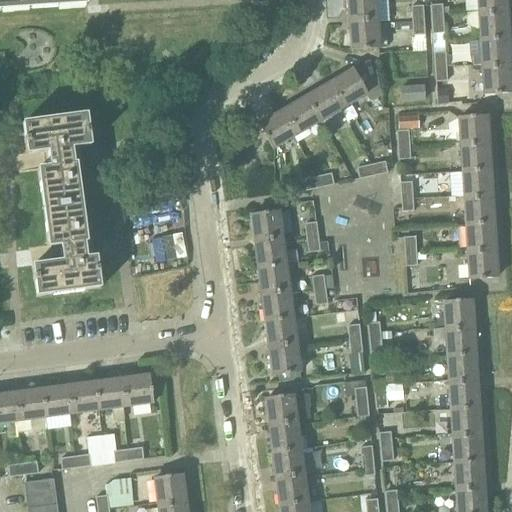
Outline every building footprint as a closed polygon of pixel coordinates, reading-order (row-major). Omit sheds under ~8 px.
[(0,0),(0,12),(86,7),(85,0),(0,0)] [(366,27),(378,26),(375,0),(346,0),(348,22),(366,21),(366,27)] [(476,0),(477,14),(488,13),(488,18),(506,18),(504,0),(476,0)] [(431,7),(432,22),(443,21),(442,7),(431,7)] [(411,9),(412,23),(423,22),(422,8),(411,9)] [(507,41),(506,18),(488,18),(488,13),(477,14),(479,43),(507,41)] [(366,21),(348,22),(350,52),(363,51),(363,53),(367,53),(367,51),(379,50),(378,26),(366,27),(366,21)] [(443,35),(443,21),(432,22),(432,36),(443,35)] [(424,36),(423,22),(412,23),(413,37),(424,36)] [(479,43),(480,67),(491,66),(492,72),(509,70),(507,41),(479,43)] [(435,69),(446,69),(445,54),(434,55),(435,69)] [(498,96),(511,95),(509,70),(492,72),(491,66),(480,67),(482,97),(495,96),(495,98),(498,98),(498,96)] [(446,69),(435,69),(436,84),(447,83),(446,69)] [(351,72),(330,84),(339,100),(335,103),(340,111),(365,97),(360,87),(361,86),(358,82),(357,83),(351,72)] [(330,84),(305,99),(319,124),(340,111),(335,103),(339,100),(330,84)] [(423,89),(400,90),(401,104),(424,102),(423,89)] [(461,91),(437,93),(437,105),(462,104),(461,91)] [(319,124),(305,99),(284,111),(293,127),(289,129),(293,138),(319,124)] [(272,151),(293,138),(289,129),(293,127),(284,111),(257,126),(264,138),(263,139),(265,142),(266,141),(272,151)] [(89,148),(85,116),(22,125),(26,156),(47,153),(49,169),(37,170),(42,210),(80,205),(75,165),(72,166),(70,150),(89,148)] [(458,121),(460,145),(471,145),(471,150),(488,149),(486,119),(473,120),(473,118),(469,119),(469,120),(458,121)] [(398,119),(398,131),(417,130),(417,119),(398,119)] [(397,134),(397,148),(409,147),(408,133),(397,134)] [(462,175),(490,173),(488,149),(471,150),(471,145),(460,145),(462,175)] [(409,147),(397,148),(398,162),(410,162),(409,147)] [(384,165),(371,168),(373,179),(387,176),(384,165)] [(373,179),(371,168),(357,171),(359,182),(373,179)] [(462,175),(463,198),(474,198),(475,203),(492,201),(490,173),(462,175)] [(320,190),(334,187),(331,176),(317,179),(320,190)] [(320,190),(317,179),(303,183),(306,193),(320,190)] [(400,186),(401,200),(412,200),(411,185),(400,186)] [(463,198),(465,228),(493,226),(492,201),(475,203),(474,198),(463,198)] [(412,200),(401,200),(402,215),(413,214),(412,200)] [(85,244),(80,205),(42,210),(47,249),(60,248),(62,263),(31,267),(36,298),(99,290),(95,259),(85,260),(83,244),(85,244)] [(250,218),(253,243),(270,241),(271,246),(282,244),(278,214),(267,216),(267,215),(262,215),(263,216),(250,218)] [(318,239),(316,225),(305,226),(307,241),(318,239)] [(493,226),(465,228),(467,252),(478,251),(479,256),(495,255),(493,226)] [(318,239),(307,241),(309,255),(320,253),(318,239)] [(404,255),(415,254),(415,240),(404,241),(404,255)] [(285,268),(282,244),(271,246),(270,241),(253,243),(257,272),(285,268)] [(478,251),(467,252),(469,282),(497,280),(495,255),(479,256),(478,251)] [(415,254),(404,255),(405,269),(416,268),(415,254)] [(257,272),(260,295),(277,293),(278,298),(289,296),(285,268),(257,272)] [(314,293),(325,292),(323,278),(312,279),(314,293)] [(326,306),(325,292),(314,293),(315,307),(326,306)] [(277,293),(260,295),(264,324),(292,320),(289,296),(278,298),(277,293)] [(442,305),(443,329),(454,329),(455,334),(472,333),(470,303),(457,304),(457,302),(453,303),(453,304),(442,305)] [(264,324),(267,349),(284,346),(285,351),(296,350),(292,320),(264,324)] [(368,341),(379,340),(378,326),(367,327),(368,341)] [(347,328),(349,342),(360,341),(359,327),(347,328)] [(454,329),(443,329),(445,358),(474,356),(472,333),(455,334),(454,329)] [(379,340),(368,341),(369,355),(381,354),(379,340)] [(360,341),(349,342),(350,357),(361,356),(360,341)] [(284,346),(267,349),(271,378),(284,376),(284,377),(288,377),(289,376),(299,374),(296,350),(285,351),(284,346)] [(445,358),(447,382),(458,382),(458,387),(476,386),(474,356),(445,358)] [(147,378),(122,381),(125,398),(119,399),(120,410),(151,406),(149,396),(151,395),(150,391),(149,391),(147,378)] [(122,381),(93,385),(97,414),(120,410),(119,399),(125,398),(122,381)] [(374,398),(385,397),(384,382),(372,383),(374,398)] [(458,382),(447,382),(449,412),(477,410),(476,386),(458,387),(458,382)] [(93,385),(70,388),(72,406),(66,406),(68,417),(97,414),(93,385)] [(70,388),(41,392),(45,420),(68,417),(66,406),(72,406),(70,388)] [(353,391),(355,406),(366,404),(365,390),(353,391)] [(41,392),(17,395),(19,413),(14,414),(16,424),(45,420),(41,392)] [(17,395),(0,397),(0,426),(16,424),(14,414),(19,413),(17,395)] [(385,397),(374,398),(375,412),(386,411),(385,397)] [(264,402),(267,426),(284,424),(285,429),(296,428),(292,398),(281,399),(281,398),(276,399),(276,400),(264,402)] [(366,404),(355,406),(356,420),(368,419),(366,404)] [(449,412),(450,436),(461,435),(462,440),(479,439),(477,410),(449,412)] [(267,426),(271,455),(299,452),(296,428),(285,429),(284,424),(267,426)] [(378,436),(379,451),(390,450),(389,435),(378,436)] [(461,435),(450,436),(452,465),(481,463),(479,439),(462,440),(461,435)] [(361,465),(372,463),(371,449),(359,450),(360,457),(361,465)] [(390,450),(379,451),(381,465),(392,464),(390,450)] [(128,464),(142,462),(141,451),(127,453),(128,464)] [(292,482),(303,480),(299,452),(271,455),(274,479),(291,477),(292,482)] [(128,464),(127,453),(112,454),(114,466),(128,464)] [(88,458),(74,460),(75,471),(90,469),(88,458)] [(60,461),(61,473),(75,471),(74,460),(60,461)] [(374,478),(372,463),(361,465),(361,470),(362,479),(374,478)] [(452,465),(454,489),(465,488),(465,494),(483,492),(481,463),(452,465)] [(22,466),(23,478),(37,476),(36,464),(22,466)] [(23,478),(22,466),(7,468),(9,479),(23,478)] [(291,477),(274,479),(278,508),(306,504),(303,480),(292,482),(291,477)] [(153,482),(156,506),(167,504),(168,509),(185,507),(181,478),(170,479),(169,478),(164,478),(164,480),(153,482)] [(23,486),(25,499),(54,495),(52,483),(23,486)] [(465,488),(454,489),(455,511),(483,511),(483,492),(465,494),(465,488)] [(384,495),(385,509),(396,508),(395,494),(384,495)] [(55,507),(54,495),(25,499),(27,511),(55,507)] [(96,511),(107,511),(106,499),(95,500),(96,511)] [(365,511),(377,511),(376,502),(365,503),(365,511)]
